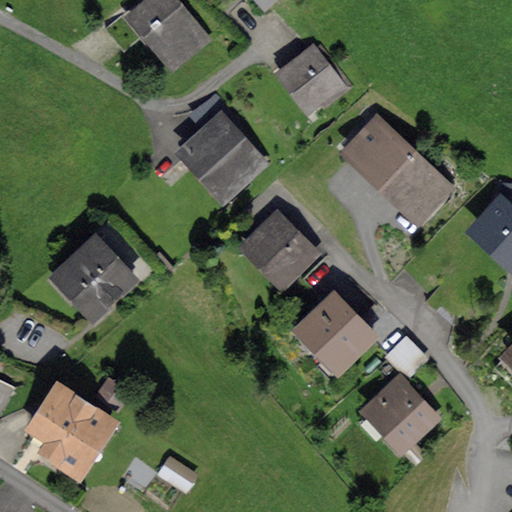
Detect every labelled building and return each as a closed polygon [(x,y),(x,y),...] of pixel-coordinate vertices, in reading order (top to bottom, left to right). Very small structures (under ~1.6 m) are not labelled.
[(151,0),(134,15),(173,62),(203,36),(173,0),(151,0)] [(105,27),(124,50),(143,35),(124,12),(105,27)] [(348,85),(318,46),(284,72),(309,104),(322,95),(327,101),(348,85)] [(351,150),(384,182),(412,153),(379,121),(351,150)] [(222,122),(189,151),(232,199),(251,182),(242,173),(256,161),(222,122)] [(412,153),(384,182),(418,213),(445,184),(412,153)] [(511,210),(502,202),(477,229),(511,261),(511,210)] [(278,218),(251,245),(283,277),(309,251),(278,218)] [(58,276),(93,313),(130,278),(95,241),(58,276)] [(368,331),(334,296),(301,327),(339,366),(371,335),(387,352),(407,333),(387,312),(368,331)] [(110,379),(100,393),(118,405),(127,392),(110,379)] [(371,409),(402,443),(431,416),(400,382),(371,409)] [(77,469),(109,420),(61,389),(36,427),(51,437),(44,448),(77,469)] [(172,459),(163,473),(184,487),(193,473),(172,459)]
